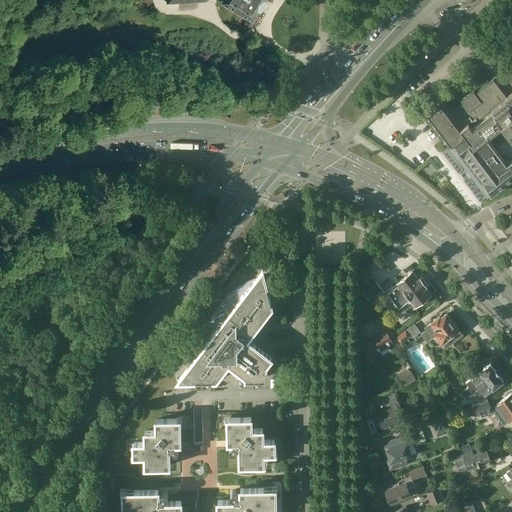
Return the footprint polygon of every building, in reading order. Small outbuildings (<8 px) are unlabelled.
[(223,0),(222,2),(253,21),(265,0),(223,0)] [(511,178),(511,158),(506,163),(487,138),(504,125),(511,136),(511,73),(508,68),(488,84),(474,91),(460,101),(462,103),(450,113),(440,100),(441,97),(439,96),(437,96),(436,97),(436,99),(422,110),(450,147),(449,147),(468,172),(488,197),(511,178)] [(511,246),(501,255),(511,271),(511,246)] [(208,325),(217,328),(179,378),(177,378),(177,379),(212,378),(212,377),(213,376),(216,378),(223,378),(223,369),(229,362),(236,367),(237,378),(266,377),(266,368),(265,368),(263,367),(271,356),(255,344),(255,342),(256,341),(256,340),(256,338),(256,337),(255,335),(255,334),(254,332),(254,331),(253,330),(272,305),(269,303),(270,301),(271,301),(267,286),(268,285),(265,274),(264,274),(262,268),(256,277),(253,278),(249,280),(245,282),(241,284),(237,287),(233,290),(229,293),(226,296),(222,300),(219,304),(217,307),(214,312),(212,315),(210,319),(208,325)] [(425,299),(429,295),(430,295),(430,294),(425,287),(427,286),(420,277),(418,278),(412,271),(398,283),(384,293),(387,298),(385,300),(392,309),(394,307),(399,312),(410,303),(414,307),(416,306),(425,299)] [(362,291),(369,300),(382,289),(375,280),(362,291)] [(446,347),(455,340),(462,335),(457,328),(457,326),(455,323),(453,323),(452,322),(448,317),(446,314),(440,318),(439,317),(425,328),(427,330),(422,334),(427,341),(436,334),(446,347)] [(381,330),(364,340),(374,355),(393,343),(391,339),(396,336),(385,317),(376,322),(381,330)] [(406,330),(397,337),(401,343),(411,336),(406,330)] [(481,403),(488,401),(484,396),(503,381),(490,364),(466,383),(468,387),(461,393),(467,401),(475,395),(481,403)] [(464,368),(455,371),(457,378),(466,374),(464,368)] [(447,371),(450,380),(457,378),(454,369),(447,371)] [(396,393),(387,396),(391,407),(400,404),(396,393)] [(487,411),(492,410),(503,425),(509,421),(511,418),(511,393),(492,407),(488,401),(481,403),(472,406),(475,415),(481,413),(482,416),(488,414),(487,411)] [(400,406),(393,409),(384,412),(385,416),(379,418),(383,431),(398,426),(400,430),(408,427),(406,420),(405,420),(400,406)] [(474,414),(472,406),(462,409),(464,418),(474,414)] [(275,441),(274,441),(274,440),(263,440),(263,429),(251,429),(251,417),(230,418),(230,416),(224,415),(227,429),(228,429),(228,442),(233,441),(233,444),(232,444),(231,445),(230,445),(230,446),(230,447),(229,447),(229,448),(230,449),(230,450),(231,450),(231,451),(232,451),(233,451),(234,451),(235,451),(239,450),(240,464),(261,464),(261,466),(266,466),(264,452),(272,452),(272,454),(277,454),(275,441)] [(177,417),(177,419),(156,419),(156,431),(145,431),(145,442),(134,442),(134,443),(133,443),(131,457),(136,457),(136,455),(144,454),(143,468),(148,468),(148,466),(169,465),(169,449),(172,449),(172,450),(172,451),(173,452),(174,452),(175,452),(176,452),(177,452),(178,452),(178,451),(178,450),(179,450),(179,449),(179,448),(178,447),(178,446),(177,446),(176,445),(175,445),(175,443),(180,442),(180,430),(181,430),(182,416),(177,417)] [(447,416),(433,421),(437,432),(451,427),(447,416)] [(179,448),(179,449),(182,449),(182,455),(168,455),(168,453),(111,454),(111,466),(109,466),(109,480),(112,480),(112,491),(157,490),(158,495),(161,495),(161,494),(161,493),(162,492),(163,492),(164,491),(164,489),(180,489),(180,511),(218,511),(218,488),(234,488),(234,490),(235,490),(236,491),(237,491),(237,492),(238,493),(238,494),(240,494),(241,494),(241,489),(275,488),(274,452),(240,452),(240,448),(237,448),(237,449),(236,450),(235,451),(234,451),(233,452),(233,454),(226,454),(226,444),(227,442),(226,441),(226,438),(229,438),(229,430),(203,430),(203,443),(194,443),(194,430),(179,431),(179,438),(182,438),(182,442),(175,442),(175,445),(176,445),(176,446),(177,446),(178,446),(178,447),(179,448)] [(384,450),(389,463),(395,461),(395,462),(396,464),(398,465),(400,465),(402,465),(403,463),(404,461),(404,459),(403,457),(405,457),(406,458),(407,457),(407,456),(411,455),(408,446),(414,444),(413,442),(413,441),(411,434),(384,443),(386,449),(384,450)] [(459,471),(467,468),(468,470),(490,461),(486,450),(473,455),(471,450),(453,457),(459,471)] [(413,480),(426,475),(427,474),(423,465),(409,472),(413,480)] [(470,487),(484,481),(481,473),(467,480),(470,487)] [(389,502),(390,502),(390,503),(410,495),(408,488),(415,485),(412,480),(385,491),(387,496),(386,496),(385,498),(387,502),(389,502)] [(264,487),(264,488),(240,489),(240,494),(238,494),(237,493),(237,492),(236,491),(235,490),(234,490),(233,490),(232,491),(231,491),(231,492),(230,493),(230,494),(231,495),(231,496),(232,497),(233,497),(234,497),(234,500),(218,500),(217,511),(264,511),(273,511),(272,511),(277,511),(276,500),(275,500),(275,499),(275,491),(277,491),(278,485),(264,487)] [(123,502),(123,503),(122,503),(121,511),(181,511),(181,501),(165,501),(165,499),(165,498),(166,498),(167,498),(167,497),(168,497),(168,496),(168,495),(168,494),(168,493),(167,493),(167,492),(166,492),(165,491),(164,491),(163,492),(162,492),(162,493),(161,493),(161,494),(161,495),(158,495),(158,490),(135,490),(120,488),(121,493),(123,493),(123,502)] [(439,488),(426,494),(431,506),(444,501),(439,488)]
